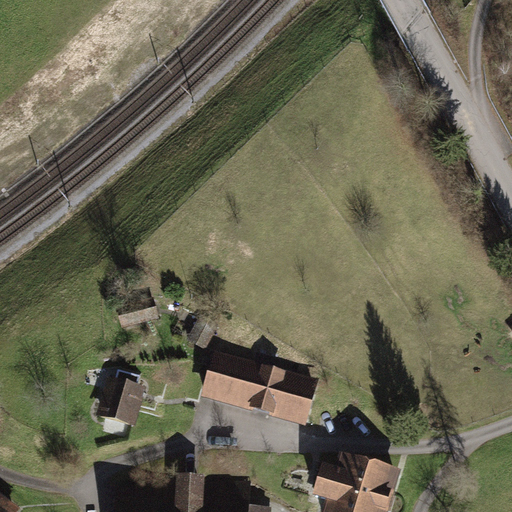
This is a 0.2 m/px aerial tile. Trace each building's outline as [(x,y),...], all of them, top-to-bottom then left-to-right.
[(152,300),(118,308),(123,327),(158,320),(152,300)] [(325,384),(220,354),(207,401),(311,431),(325,384)] [(150,393),(116,384),(107,420),(140,429),(150,393)] [(346,507),(344,511),(397,511),(407,476),(361,464),(358,474),(338,469),(330,502),(346,507)] [(254,511),(255,493),(123,489),(122,511),(254,511)] [(0,511),(26,511),(0,493),(0,511)]
